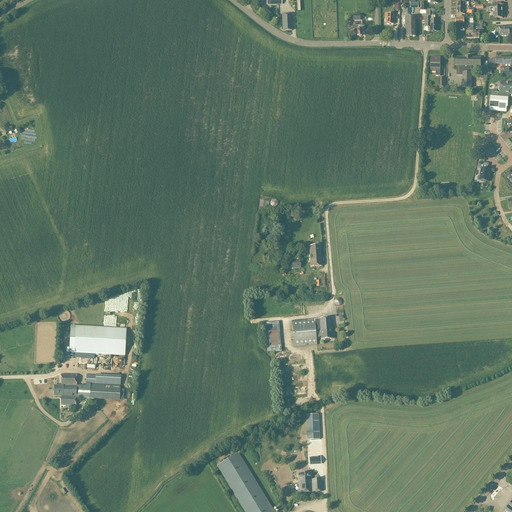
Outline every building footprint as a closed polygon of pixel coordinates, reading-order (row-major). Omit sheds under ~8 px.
[(395,4),(395,7),(396,8),(396,11),(400,11),(400,4),(403,4),(403,0),(400,0),(400,1),(396,1),(396,4),(395,4)] [(493,5),(486,5),(486,8),(490,8),(490,13),(493,13),(502,13),(502,8),(498,8),(497,5),(501,5),(501,4),(493,4),(493,5)] [(490,17),(490,21),(497,21),(497,19),(502,19),(502,13),(493,13),(493,16),(490,17)] [(282,15),(283,31),(292,31),(291,14),(282,15)] [(386,14),(385,24),(394,25),(395,14),(386,14)] [(423,16),(423,21),(425,21),(425,27),(429,28),(429,32),(437,32),(437,20),(435,20),(433,20),(430,20),(430,17),(426,17),(426,16),(423,16)] [(499,31),(499,37),(509,36),(509,31),(511,31),(511,25),(509,26),(508,26),(508,27),(499,27),(499,31)] [(431,57),(430,70),(436,71),(436,72),(436,76),(440,76),(440,72),(441,57),(431,57)] [(456,57),(455,66),(457,66),(457,70),(457,73),(457,76),(462,76),(463,76),(462,88),(471,89),(472,73),(472,66),(481,67),(481,58),(471,58),(471,57),(465,57),(465,58),(456,57)] [(511,58),(503,59),(503,75),(509,76),(509,72),(509,68),(511,68),(511,65),(511,63),(511,58)] [(485,66),(483,81),(486,82),(487,74),(495,75),(496,70),(492,70),(487,70),(487,67),(485,66)] [(488,96),(487,110),(490,110),(489,111),(491,111),(505,112),(506,112),(506,107),(508,107),(509,94),(511,94),(511,83),(500,82),(500,83),(501,83),(500,87),(499,87),(499,88),(499,90),(499,92),(499,93),(495,93),(491,92),(491,96),(488,96)] [(479,162),(477,168),(482,169),(480,176),(481,177),(480,180),(485,181),(486,182),(488,182),(491,170),(488,170),(484,169),(485,163),(479,162)] [(321,246),(309,247),(310,255),(311,268),(322,267),(321,246)] [(300,255),(289,256),(290,269),(301,269),(300,256),(300,255)] [(334,304),(341,306),(343,300),(337,298),(334,304)] [(314,319),(292,321),(294,347),(317,345),(316,338),(319,338),(319,337),(321,337),(321,340),(333,339),(331,318),(319,319),(320,322),(314,323),(314,319)] [(279,322),(264,323),(265,332),(280,330),(279,322)] [(70,342),(69,352),(74,352),(75,352),(95,354),(125,355),(126,330),(76,327),(71,327),(70,337),(70,342)] [(54,386),(53,396),(61,397),(61,406),(76,406),(76,398),(77,386),(77,384),(77,375),(61,374),(61,386),(54,386)] [(77,386),(76,398),(78,398),(78,399),(104,400),(120,401),(120,389),(120,385),(96,384),(96,375),(87,375),(86,386),(79,386),(77,384),(77,386)] [(274,511),(238,453),(217,466),(244,511),(274,511)] [(311,473),(298,474),(298,485),(302,485),(312,484),(312,481),(312,480),(311,473)] [(302,485),(298,485),(299,493),(322,492),(322,480),(322,479),(312,480),(312,481),(312,484),(302,485)]
